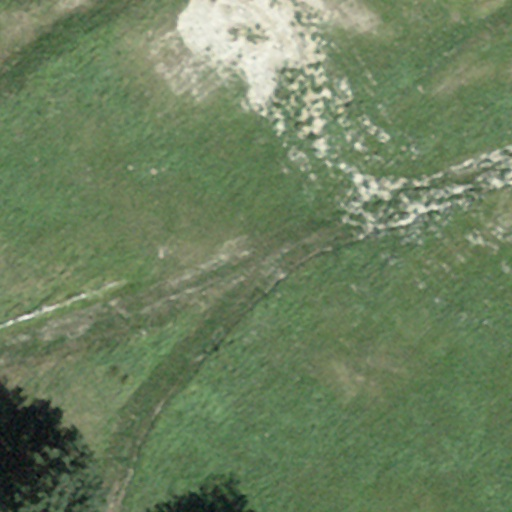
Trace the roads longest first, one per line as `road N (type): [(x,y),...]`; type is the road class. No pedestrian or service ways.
road 1 (track): [(511,170),(0,358)]
road 2 (track): [(284,253),(168,371),(122,432),(99,511)]
